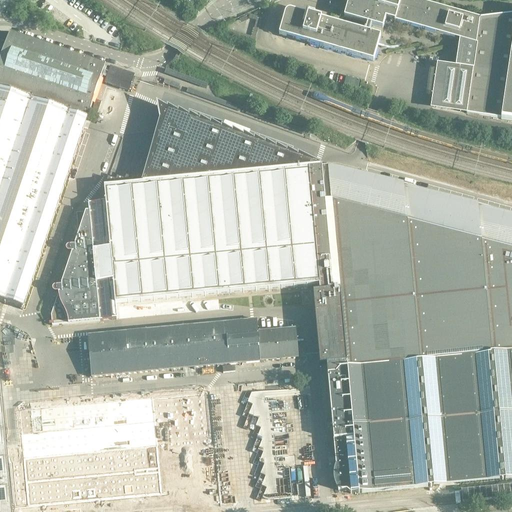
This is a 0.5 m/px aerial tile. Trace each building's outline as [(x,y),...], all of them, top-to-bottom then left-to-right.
[(348,0),(344,17),(382,28),(385,18),(459,39),(456,66),(473,69),(479,18),(414,0),(348,0)] [(306,15),(290,10),(289,10),(287,11),(286,12),(285,14),(279,35),(373,61),(380,36),(314,17),(315,15),(306,13),(306,15)] [(501,119),(511,120),(511,14),(479,18),(473,69),(467,113),(501,118),(501,119)] [(0,63),(10,35),(0,34),(0,33),(0,63)] [(0,89),(87,119),(105,66),(10,34),(10,35),(0,63),(0,89)] [(467,113),(473,69),(456,66),(436,63),(429,107),(466,114),(467,113)] [(136,76),(110,68),(104,84),(130,93),(135,79),(136,76)] [(205,89),(208,82),(167,68),(162,81),(180,88),(182,81),(205,89)] [(0,300),(23,309),(24,308),(88,119),(87,119),(0,89),(0,300)] [(327,285),(342,283),(330,167),(324,167),(169,109),(146,173),(139,169),(137,173),(130,169),(127,174),(120,171),(118,176),(111,173),(105,187),(106,203),(115,304),(327,285)] [(511,216),(330,167),(342,283),(327,285),(328,295),(323,296),(330,369),(511,352),(511,216)] [(86,212),(48,318),(48,326),(117,320),(115,304),(106,203),(86,205),(87,212),(86,212)] [(88,335),(89,344),(91,378),(261,363),(258,331),(257,319),(88,335)] [(296,328),(258,331),(261,363),(298,359),(296,328)] [(511,352),(330,369),(330,370),(323,371),(320,375),(312,376),(318,444),(321,444),(323,467),(322,471),(320,477),(321,484),(322,488),(324,493),(326,495),(334,494),(339,498),(342,498),(342,504),(511,487),(511,352)] [(0,511),(12,511),(0,386),(0,511)] [(310,387),(251,391),(247,402),(253,404),(249,414),(259,418),(256,425),(261,427),(257,437),(262,439),(258,449),(263,451),(258,461),(263,463),(259,473),(264,475),(260,485),(266,488),(262,497),(267,499),(291,497),(288,467),(276,468),(276,456),(287,456),(287,445),(275,446),(274,435),(286,434),(285,423),(273,423),(272,413),(283,412),(282,401),(265,402),(265,397),(310,394),(310,387)] [(27,511),(218,511),(208,388),(41,402),(40,389),(18,391),(27,511)]
